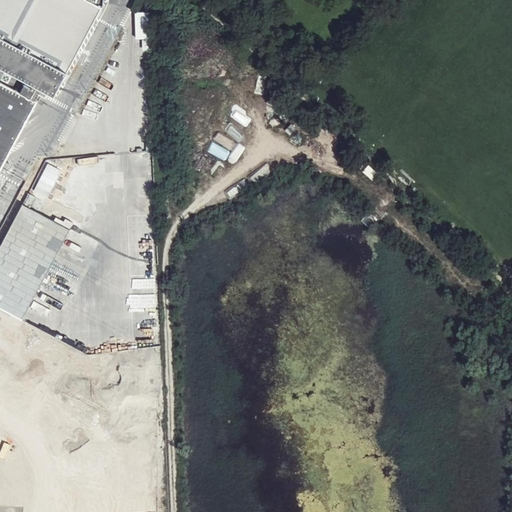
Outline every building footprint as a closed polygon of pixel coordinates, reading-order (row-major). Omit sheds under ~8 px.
[(0,0),(0,164),(36,97),(39,89),(53,95),(66,71),(82,41),(94,18),(104,1),(103,0),(0,0)] [(292,123),(286,129),(290,133),(296,127),(292,123)] [(74,165),(65,160),(57,174),(53,171),(57,163),(46,157),(32,187),(30,186),(27,192),(40,198),(43,194),(41,192),(47,183),(62,192),(74,165)] [(369,164),(363,170),(372,178),(378,171),(369,164)] [(38,209),(23,202),(0,243),(0,320),(15,328),(48,274),(76,287),(88,264),(101,240),(73,225),(64,220),(57,217),(65,197),(49,190),(38,209)] [(374,206),(369,211),(379,220),(384,214),(374,206)]
